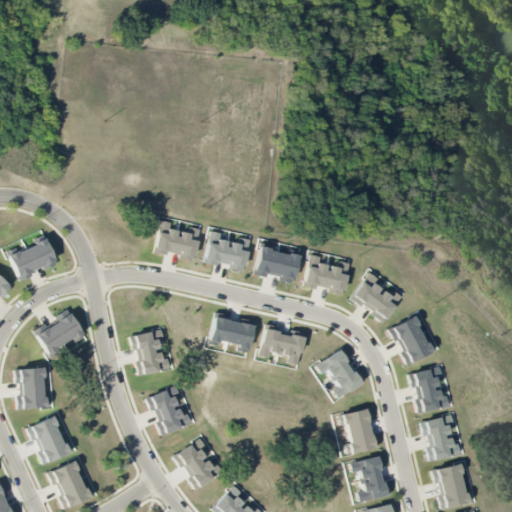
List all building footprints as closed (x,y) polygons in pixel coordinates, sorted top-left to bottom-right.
[(151,253),(165,255),(165,254),(192,259),(196,229),(186,228),(185,233),(176,232),(176,231),(167,229),(168,222),(156,220),(151,253)] [(241,270),(247,240),(236,238),(235,244),(226,242),(217,240),(218,233),(207,231),(200,263),(215,266),(215,265),(241,270)] [(16,282),(30,277),(29,274),(53,264),(43,240),(6,255),(16,282)] [(289,284),(297,252),(286,250),(285,255),(267,251),(268,243),(265,242),(264,247),(257,246),(250,275),(264,278),(264,274),(276,276),(275,281),(289,284)] [(340,294),(346,264),(335,262),(334,268),(325,266),(325,265),(316,263),(317,257),(306,255),(300,287),(313,290),(313,289),(340,294)] [(347,299),(381,322),(398,296),(389,290),(386,295),(371,285),(375,279),(365,272),(347,299)] [(33,334),(44,354),(70,340),(72,342),(81,338),(68,315),(33,334)] [(433,351),(428,340),(422,343),(414,326),(418,324),(414,315),(385,328),(391,342),(394,341),(404,364),(433,351)] [(216,342),(235,345),(234,351),(245,353),(250,321),(239,319),(239,323),(210,318),(205,345),(215,347),(216,342)] [(276,327),(261,325),(255,356),(266,358),(267,353),(285,356),(284,363),(295,365),(300,338),(275,333),(276,327)] [(165,370),(163,358),(158,359),(155,341),(160,340),(158,329),(126,336),(129,350),(136,349),(139,360),(132,362),(135,376),(165,370)] [(362,381),(354,369),(348,372),(342,363),(348,360),(340,347),(312,365),(319,375),(324,371),(334,387),(329,390),(335,399),(362,381)] [(404,373),(408,389),(412,388),(415,399),(412,400),(414,413),(446,407),(443,396),(437,397),(434,378),(439,377),(437,367),(404,373)] [(11,369),(12,384),(18,384),(18,395),(14,395),(14,410),(47,408),(46,397),(40,397),(39,378),(44,378),(44,368),(11,369)] [(188,424),(184,413),(178,415),(171,398),(176,396),(173,387),(142,398),(149,417),(151,416),(158,435),(188,424)] [(343,425),(347,443),(342,444),(344,454),(376,448),(373,432),(368,434),(366,423),(369,422),(367,408),(335,414),(337,426),(343,425)] [(426,461),(458,455),(455,444),(449,445),(445,426),(450,425),(448,415),(418,421),(424,447),(423,447),(426,461)] [(23,427),(29,442),(32,441),(40,464),(70,453),(65,441),(59,444),(53,426),(57,424),(53,416),(23,427)] [(171,455),(192,490),(218,473),(212,464),(207,467),(197,451),(202,447),(197,439),(171,455)] [(388,496),(385,481),(379,482),(376,471),(382,469),(379,456),(347,463),(349,473),(356,472),(360,491),(354,492),(356,502),(388,496)] [(43,472),(48,486),(52,485),(61,508),(90,497),(86,486),(80,488),(73,471),(78,469),(74,460),(43,472)] [(428,469),(431,484),(437,483),(439,495),(434,495),(437,509),(469,503),(467,492),(460,493),(457,474),(462,473),(460,464),(428,469)] [(247,511),(234,498),(238,493),(230,486),(208,509),(211,511),(257,511),(251,507),(247,511)] [(0,511),(12,511),(9,504),(6,505),(0,489),(0,511)]
